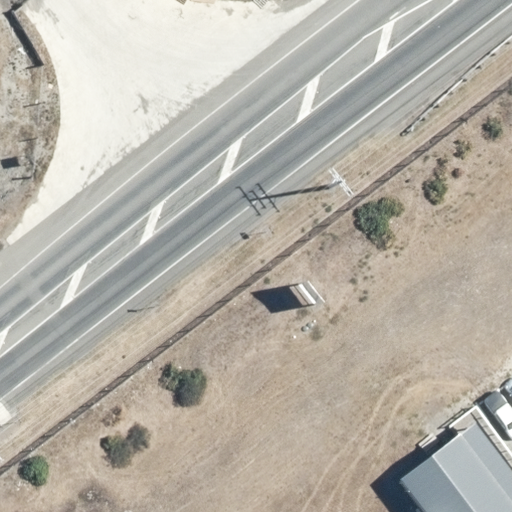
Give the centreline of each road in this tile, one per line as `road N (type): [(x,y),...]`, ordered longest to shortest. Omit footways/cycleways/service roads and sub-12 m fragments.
road 1 (secondary): [(492,0),(0,387)]
road 2 (secondary): [(0,305),(381,0)]
